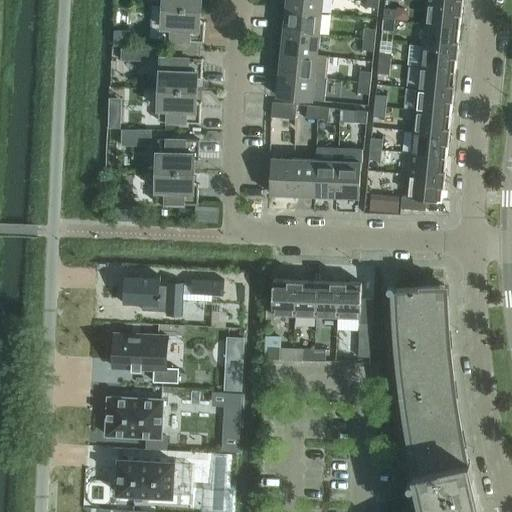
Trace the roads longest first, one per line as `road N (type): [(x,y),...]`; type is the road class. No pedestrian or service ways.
road 1 (unclassified): [(40,511),(65,0)]
road 2 (residential): [(475,243),(232,238),(245,0)]
road 3 (residential): [(507,511),(478,385),(475,243)]
road 4 (residential): [(475,243),(480,73),(491,0)]
road 5 (residential): [(361,511),(364,383),(294,379)]
road 6 (residential): [(294,379),(289,511)]
